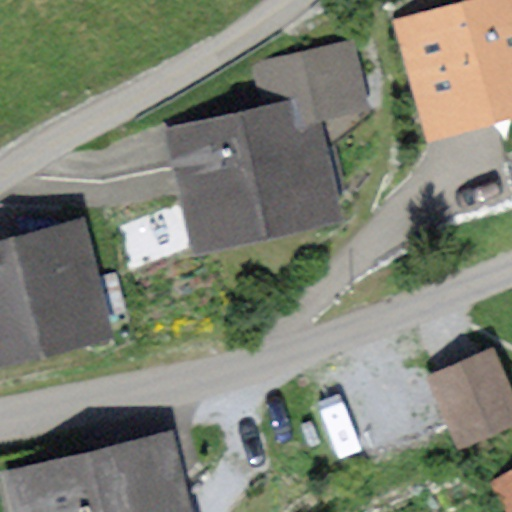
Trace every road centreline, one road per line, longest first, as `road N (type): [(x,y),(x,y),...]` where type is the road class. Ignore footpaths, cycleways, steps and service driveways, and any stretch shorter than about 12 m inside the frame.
road 1 (residential): [(0,419),(190,379),(511,270)]
road 2 (residential): [(0,177),(293,0)]
